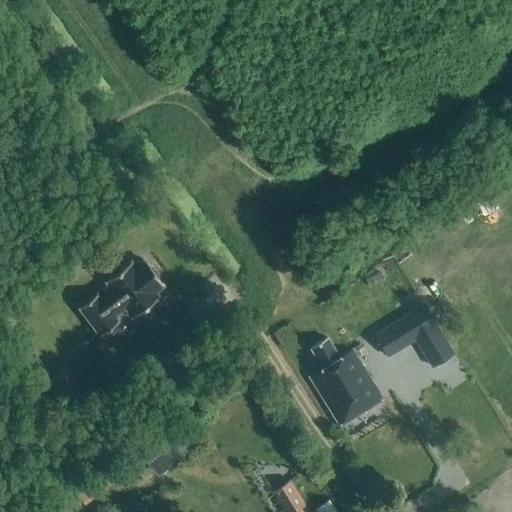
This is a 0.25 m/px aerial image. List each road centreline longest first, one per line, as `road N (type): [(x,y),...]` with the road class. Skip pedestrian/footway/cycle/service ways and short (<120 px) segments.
road 1 (track): [(371,511),(171,227)]
road 2 (track): [(10,0),(155,193),(171,227)]
road 3 (track): [(414,511),(451,482),(363,345)]
road 4 (track): [(129,117),(45,0)]
